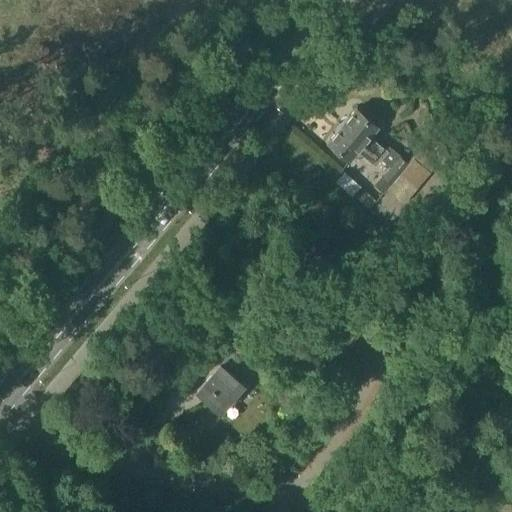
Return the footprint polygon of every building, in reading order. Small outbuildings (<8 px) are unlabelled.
[(356,109),(327,142),(349,160),(357,150),(376,166),(381,160),(390,167),(382,177),(384,179),(377,187),(384,193),(387,190),(391,185),(391,184),(407,165),(406,164),(398,157),(390,149),(387,152),(369,137),(377,127),(356,109)] [(388,190),(404,204),(431,172),(414,159),(388,190)] [(344,187),(343,188),(351,196),(353,194),(361,186),(352,178),(344,187)] [(366,191),(358,199),(369,209),(376,200),(366,191)] [(342,331),(337,338),(341,341),(346,334),(342,331)] [(239,358),(231,351),(219,365),(221,366),(198,392),(221,411),(243,385),(227,372),(239,358)]
